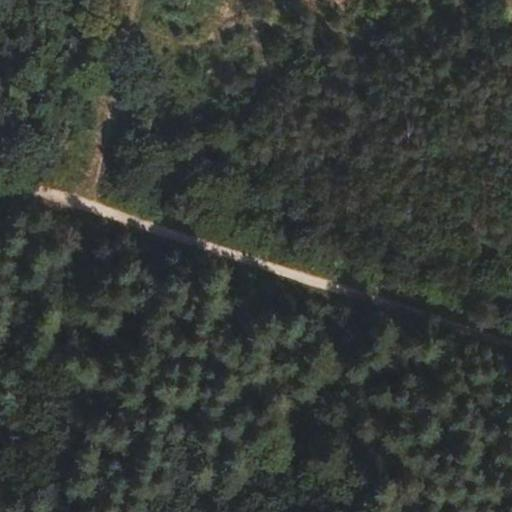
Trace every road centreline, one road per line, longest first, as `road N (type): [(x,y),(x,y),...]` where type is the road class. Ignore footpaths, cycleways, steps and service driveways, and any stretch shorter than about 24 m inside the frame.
road 1 (track): [(511,344),(0,177)]
road 2 (track): [(0,493),(93,208),(131,0)]
